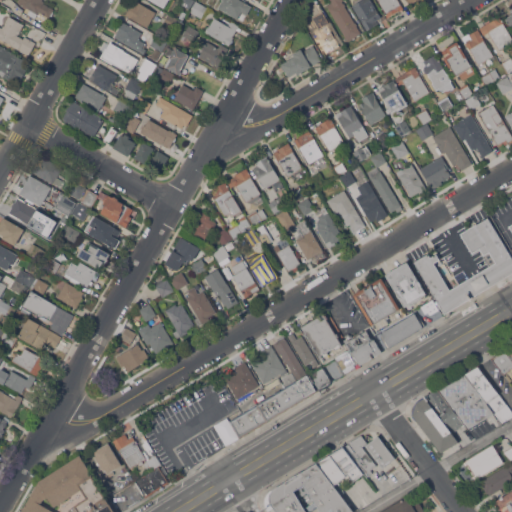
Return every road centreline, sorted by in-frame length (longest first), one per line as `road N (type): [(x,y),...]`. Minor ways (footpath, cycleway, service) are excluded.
road 1 (residential): [(0,506),(294,0)]
road 2 (residential): [(37,452),(511,169)]
road 3 (secondary): [(511,310),(180,511)]
road 4 (residential): [(216,140),(462,0)]
road 5 (residential): [(0,172),(100,0)]
road 6 (residential): [(24,131),(171,208)]
road 7 (residential): [(377,392),(466,511)]
